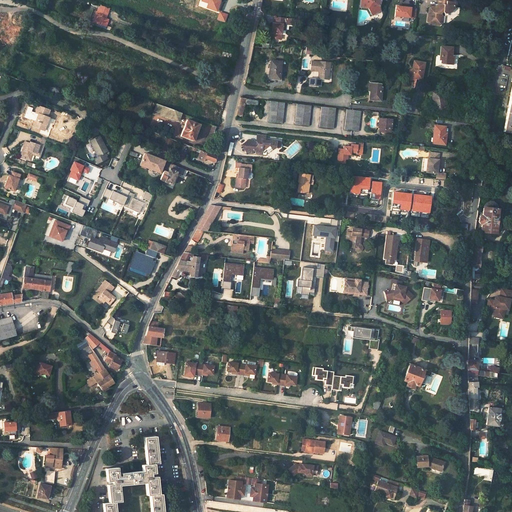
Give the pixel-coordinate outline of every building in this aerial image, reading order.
[(363,0),(361,0),(360,9),(369,10),(373,18),(381,13),(380,8),(382,0),(363,0)] [(435,9),(431,9),(429,11),(428,24),(430,26),(440,27),(442,25),(443,17),(441,15),(443,13),(445,15),(448,16),(455,11),(455,5),(454,4),(451,4),(451,0),(439,0),(439,8),(439,9),(437,11),(436,8),(435,9)] [(394,17),(415,18),(416,7),(394,6),(394,17)] [(285,20),(274,19),(273,25),(272,25),(271,34),(270,34),(269,39),(280,41),(281,32),(281,26),(285,27),(285,20)] [(441,60),(441,66),(450,67),(451,60),(449,59),(450,50),(440,48),(439,60),(441,60)] [(410,62),(408,78),(418,79),(420,64),(410,62)] [(283,64),(273,63),(271,80),(281,81),(283,64)] [(331,65),(313,64),(312,72),(321,73),(320,82),(329,82),(331,65)] [(511,81),(502,132),(511,133),(511,81)] [(384,84),(372,82),(368,98),(380,101),(384,84)] [(432,95),(435,115),(445,114),(443,102),(444,102),(442,93),(432,95)] [(242,118),(246,100),(241,99),(236,117),(242,118)] [(154,103),(151,110),(161,114),(160,115),(177,121),(181,113),(154,103)] [(271,103),(268,124),(282,126),(285,104),(271,103)] [(0,112),(6,114),(9,108),(3,105),(0,112)] [(32,126),(41,130),(43,124),(46,125),(47,121),(44,119),(45,116),(46,117),(49,110),(37,105),(35,113),(36,113),(32,126)] [(297,106),(295,127),(309,129),(311,107),(297,106)] [(322,108),(320,130),(334,131),(336,110),(322,108)] [(351,111),(346,111),(344,132),(350,133),(353,112),(351,111)] [(359,112),(353,112),(350,133),(356,134),(359,112)] [(180,136),(193,141),(199,125),(186,120),(180,136)] [(389,122),(377,121),(376,130),(378,130),(377,134),(379,137),(383,137),(385,135),(385,131),(388,131),(389,122)] [(434,129),(431,146),(443,147),(444,141),(443,141),(444,130),(434,129)] [(82,132),(79,139),(84,141),(87,134),(82,132)] [(19,157),(27,160),(28,155),(32,154),(36,154),(40,155),(46,138),(39,135),(35,144),(34,144),(33,144),(29,143),(25,141),(19,157)] [(98,135),(89,141),(98,156),(94,159),(97,164),(107,158),(106,156),(106,155),(105,152),(107,151),(98,135)] [(257,135),(256,144),(258,146),(261,146),(262,142),(265,143),(265,136),(257,135)] [(261,146),(258,146),(256,144),(255,144),(252,146),(250,143),(247,142),(242,147),(247,154),(266,157),(266,152),(273,148),(280,149),(280,145),(265,143),(262,142),(261,146)] [(340,150),(338,164),(346,166),(347,161),(349,162),(349,157),(352,157),(353,154),(357,154),(358,155),(364,156),(364,149),(359,148),(359,147),(352,146),(351,149),(345,148),(345,151),(340,150)] [(197,159),(203,161),(204,158),(214,162),(216,156),(200,150),(197,159)] [(141,167),(145,169),(145,168),(159,173),(164,161),(144,153),(139,165),(141,166),(141,167)] [(422,173),(426,174),(437,175),(439,156),(429,154),(428,160),(423,160),(422,173)] [(82,172),(87,174),(89,169),(73,161),(66,176),(77,181),(82,172)] [(159,180),(171,185),(176,172),(178,166),(167,162),(159,180)] [(235,169),(239,169),(238,179),(236,179),(235,184),(234,188),(244,190),(244,185),(245,181),(247,181),(249,181),(252,179),(252,176),(250,174),(251,166),(241,165),(236,164),(235,169)] [(4,188),(13,191),(19,174),(12,172),(10,176),(8,175),(4,188)] [(301,180),(298,192),(308,195),(311,184),(310,184),(311,176),(308,176),(301,174),(300,179),(301,180)] [(427,189),(403,187),(401,198),(414,200),(414,202),(425,203),(427,189)] [(103,209),(119,214),(120,210),(138,216),(143,202),(132,198),(134,193),(122,189),(120,194),(105,188),(102,196),(107,198),(103,209)] [(81,216),(88,200),(79,196),(78,200),(65,195),(61,205),(69,208),(68,211),(81,216)] [(10,198),(8,203),(0,200),(0,214),(1,215),(0,217),(6,219),(7,215),(9,216),(11,212),(10,211),(12,208),(23,212),(25,204),(10,198)] [(482,224),(482,232),(496,233),(496,225),(501,225),(502,219),(497,218),(497,210),(496,210),(496,204),(495,203),(495,202),(494,201),(493,201),(488,200),(488,201),(486,202),(484,205),(484,209),(483,209),(482,217),(480,217),(479,218),(479,223),(480,224),(482,224)] [(206,227),(211,219),(214,220),(221,207),(210,206),(207,213),(197,231),(207,232),(208,229),(206,227)] [(54,219),(47,237),(62,243),(69,225),(54,219)] [(358,245),(359,237),(368,237),(368,231),(352,230),(352,233),(347,233),(346,239),(351,240),(350,247),(353,247),(354,251),(356,252),(359,253),(361,251),(361,248),(359,245),(358,245)] [(395,260),(398,232),(386,231),(383,259),(385,259),(385,264),(392,265),(392,260),(395,260)] [(254,237),(236,235),(236,240),(235,240),(233,250),(244,251),(244,247),(250,248),(250,241),(254,242),(254,237)] [(417,240),(414,261),(425,262),(428,241),(417,240)] [(149,249),(162,253),(164,246),(152,242),(149,249)] [(471,277),(474,277),(475,269),(479,269),(480,260),(479,260),(480,251),(481,251),(481,246),(473,245),(472,253),(471,277)] [(273,249),(272,258),(286,260),(290,260),(291,251),(273,249)] [(172,277),(178,279),(180,274),(182,275),(182,276),(186,277),(187,271),(192,272),(191,277),(197,278),(198,272),(201,272),(201,270),(199,269),(200,258),(194,257),(193,258),(192,258),(190,261),(191,261),(191,263),(186,262),(188,256),(191,256),(192,254),(185,253),(172,277)] [(242,281),(244,265),(224,263),(222,288),(230,289),(231,275),(234,275),(233,280),(242,281)] [(314,269),(301,267),(300,280),(297,280),(296,293),(313,295),(315,277),(322,278),(323,264),(314,263),(314,269)] [(5,264),(0,278),(3,279),(8,280),(10,276),(7,275),(10,266),(5,264)] [(40,290),(39,299),(44,298),(47,299),(50,276),(32,274),(33,267),(26,266),(24,277),(23,277),(21,287),(35,289),(40,290)] [(106,309),(114,297),(109,293),(114,287),(104,279),(94,293),(100,297),(96,302),(106,309)] [(366,296),(368,284),(361,282),(361,281),(355,280),(355,283),(345,282),(344,291),(355,293),(354,295),(354,296),(359,297),(359,295),(366,296)] [(413,296),(406,289),(407,287),(401,286),(392,284),(390,290),(385,291),(387,298),(393,297),(403,299),(407,303),(413,296)] [(447,291),(463,296),(463,290),(449,286),(447,291)] [(423,287),(421,300),(438,303),(440,290),(423,287)] [(508,304),(511,291),(501,288),(500,296),(497,296),(495,297),(494,300),(489,299),(486,308),(494,310),(494,311),(496,314),(501,315),(504,313),(505,309),(506,304),(508,304)] [(0,304),(20,302),(21,294),(10,296),(10,293),(0,294),(0,304)] [(441,310),(440,323),(449,324),(450,310),(441,310)] [(10,317),(0,319),(0,326),(11,324),(10,317)] [(126,333),(128,324),(107,319),(104,331),(116,334),(117,331),(126,333)] [(158,329),(159,324),(151,323),(147,334),(144,345),(147,346),(158,347),(158,345),(157,345),(158,337),(163,338),(164,338),(165,329),(158,329)] [(11,324),(0,326),(0,339),(14,336),(11,324)] [(376,340),(377,329),(353,327),(352,338),(376,340)] [(84,337),(91,348),(97,344),(99,342),(89,333),(84,337)] [(413,336),(411,342),(416,344),(419,346),(422,339),(418,338),(413,336)] [(477,352),(478,338),(469,337),(468,370),(478,371),(478,364),(474,360),(474,358),(478,358),(478,352),(477,352)] [(108,349),(99,342),(97,344),(107,353),(108,349)] [(108,365),(115,370),(120,360),(114,356),(114,355),(111,353),(112,352),(108,349),(107,353),(103,360),(109,363),(108,365)] [(92,376),(101,390),(113,381),(94,352),(88,355),(98,372),(92,376)] [(174,365),(176,354),(167,353),(166,358),(158,357),(157,362),(174,365)] [(36,361),(32,373),(48,377),(51,366),(36,361)] [(199,375),(200,365),(186,363),(185,371),(191,372),(195,373),(194,374),(199,375)] [(241,375),(242,365),(228,363),(227,371),(233,372),(237,373),(236,374),(241,375)] [(213,375),(214,367),(200,365),(199,375),(204,376),(204,374),(208,374),(213,375)] [(255,375),(257,367),(242,365),(241,375),(246,376),(246,374),(250,374),(255,375)] [(424,371),(409,365),(403,380),(407,382),(406,386),(413,389),(414,386),(418,387),(419,382),(422,384),(425,376),(422,375),(424,371)] [(352,389),(353,377),(333,375),(333,371),(313,369),(312,380),(324,381),(324,385),(331,385),(331,390),(341,391),(341,388),(352,389)] [(470,410),(476,410),(477,401),(476,386),(477,386),(477,376),(480,376),(487,377),(487,372),(468,370),(470,410)] [(282,386),(283,375),(269,373),(268,382),(273,383),(277,383),(277,385),(282,386)] [(296,386),(297,377),(283,375),(282,386),(286,386),(287,384),(291,385),(296,386)] [(86,381),(89,386),(94,384),(90,378),(86,381)] [(377,410),(379,404),(373,402),(371,408),(377,410)] [(198,404),(197,417),(209,418),(210,405),(198,404)] [(488,409),(487,425),(497,426),(498,420),(499,420),(499,415),(498,415),(499,410),(488,409)] [(68,410),(58,411),(58,417),(59,426),(70,424),(68,410)] [(353,419),(341,417),(340,426),(343,426),(341,435),(351,437),(353,419)] [(14,431),(13,422),(1,422),(2,432),(14,431)] [(218,427),(216,441),(227,442),(229,428),(218,427)] [(382,433),(378,444),(385,447),(386,443),(395,446),(398,438),(382,433)] [(155,436),(143,437),(146,464),(141,465),(142,471),(121,473),(121,476),(118,476),(117,467),(105,469),(106,481),(111,481),(112,484),(107,484),(108,503),(102,503),(103,511),(115,511),(114,502),(120,501),(119,485),(145,483),(146,495),(149,495),(150,511),(162,511),(161,494),(158,494),(156,476),(151,476),(150,473),(154,473),(153,464),(158,463),(155,436)] [(305,452),(323,454),(324,443),(306,441),(305,452)] [(45,466),(55,467),(55,464),(60,465),(62,448),(50,448),(50,451),(52,451),(51,457),(46,456),(45,466)] [(430,468),(444,472),(447,464),(433,459),(433,461),(430,460),(429,458),(427,457),(418,458),(419,464),(419,469),(430,468)] [(296,465),(290,469),(294,476),(300,472),(307,473),(307,475),(313,476),(314,475),(318,475),(319,467),(303,464),(303,466),(296,465)] [(53,471),(44,470),(43,482),(52,484),(53,471)] [(31,479),(37,477),(34,471),(29,473),(31,479)] [(262,480),(238,477),(237,482),(231,481),(231,486),(229,486),(228,494),(230,494),(229,499),(241,500),(241,496),(240,495),(241,487),(242,488),(243,485),(256,486),(255,489),(257,489),(256,497),(255,497),(254,502),(265,504),(266,499),(267,499),(268,491),(267,490),(268,486),(262,485),(262,480)] [(396,489),(378,482),(375,492),(385,495),(386,494),(394,497),(396,489)] [(37,497),(47,499),(49,486),(39,484),(37,497)] [(423,500),(426,492),(411,487),(408,495),(423,500)] [(340,490),(333,489),(333,496),(328,496),(319,495),(318,506),(327,507),(327,508),(331,509),(333,498),(339,499),(340,490)] [(470,511),(472,507),(469,506),(469,501),(466,500),(463,511),(470,511)]
